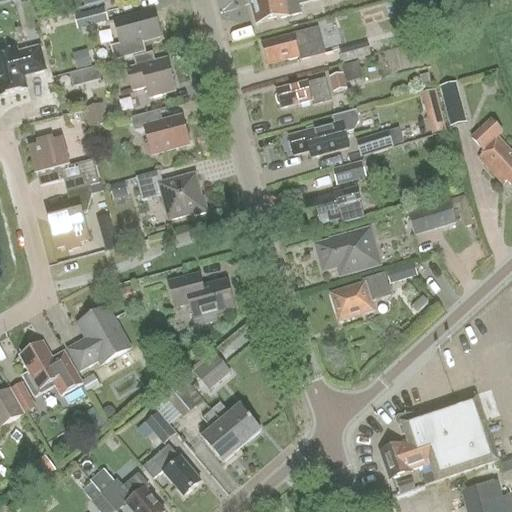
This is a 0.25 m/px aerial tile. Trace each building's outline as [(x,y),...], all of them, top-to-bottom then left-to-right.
[(249,0),(252,8),(283,0),(249,0)] [(298,7),(309,4),(307,0),(283,0),(252,8),(257,26),(288,18),(286,9),(297,6),(298,7)] [(427,14),(423,0),(404,0),(398,2),(403,21),(427,14)] [(109,22),(105,9),(75,17),(78,30),(109,22)] [(154,12),(127,19),(115,22),(121,46),(111,48),(115,62),(146,54),(143,43),(161,38),(154,12)] [(333,20),(319,25),(321,34),(336,29),(333,20)] [(325,55),(318,29),(277,40),(278,42),(263,45),(268,65),(289,60),(289,62),(299,59),(300,63),(325,55)] [(371,57),(368,45),(340,52),(343,64),(371,57)] [(32,76),(47,72),(41,48),(18,54),(17,51),(0,55),(0,94),(1,97),(28,90),(24,75),(31,73),(32,76)] [(85,52),(73,55),(77,72),(89,69),(85,52)] [(175,89),(167,60),(156,63),(153,54),(134,59),(137,69),(127,71),(133,93),(147,89),(150,100),(166,96),(165,91),(175,89)] [(347,85),(364,80),(359,64),(343,68),(344,75),(347,85)] [(79,73),(70,75),(73,88),(82,86),(79,73)] [(335,93),(348,90),(344,75),(331,78),(335,93)] [(428,75),(420,77),(423,88),(431,86),(428,75)] [(331,102),(325,79),(307,84),(278,92),(279,98),(276,99),(278,105),(281,105),(282,109),(297,105),(298,107),(312,103),(313,107),(331,102)] [(467,124),(456,84),(440,88),(450,128),(467,124)] [(421,96),(426,116),(441,112),(436,92),(421,96)] [(87,128),(103,124),(99,106),(83,110),(87,128)] [(152,155),(190,145),(183,119),(163,125),(160,112),(132,120),(135,133),(145,130),(152,155)] [(342,135),(353,132),(358,124),(355,112),(335,118),(331,119),(334,128),(332,129),(331,126),(323,129),(320,127),(307,131),(305,134),(289,138),(290,142),(288,143),(291,154),(293,153),(294,156),(310,152),(313,160),(346,150),(342,135)] [(511,152),(511,151),(499,138),(503,134),(491,120),(471,139),(483,152),(479,156),(503,183),(507,180),(511,185),(511,158),(509,155),(511,152)] [(388,133),(393,149),(403,146),(398,130),(388,133)] [(393,149),(388,133),(357,142),(361,159),(393,149)] [(69,169),(62,142),(52,145),(51,141),(39,144),(40,148),(31,150),(41,188),(64,182),(67,194),(90,188),(100,185),(94,162),(69,169)] [(362,164),(362,162),(333,171),(338,188),(366,179),(366,178),(362,164)] [(366,178),(373,176),(369,162),(362,164),(366,178)] [(208,214),(204,199),(202,200),(196,176),(163,185),(160,173),(136,179),(143,202),(162,197),(169,222),(192,216),(193,218),(208,214)] [(111,189),(115,202),(129,199),(125,185),(111,189)] [(81,215),(87,214),(92,195),(90,188),(67,194),(70,206),(47,212),(57,250),(66,247),(67,251),(79,248),(78,244),(88,242),(81,215)] [(365,217),(357,188),(334,195),(334,194),(318,198),(319,201),(306,205),(311,226),(340,218),(341,224),(365,217)] [(457,225),(449,202),(408,215),(415,238),(457,225)] [(321,253),(318,254),(321,264),(324,263),(325,269),(339,265),(342,276),(379,266),(370,232),(333,242),(333,244),(320,248),(321,253)] [(115,237),(102,240),(106,252),(109,252),(118,249),(115,237)] [(414,278),(410,266),(387,273),(391,286),(414,278)] [(234,310),(227,283),(202,290),(199,277),(170,285),(177,310),(191,306),(195,321),(194,322),(196,330),(218,324),(216,315),(234,310)] [(364,288),(332,296),(340,323),(372,314),(369,305),(391,300),(385,278),(363,284),(364,288)] [(137,302),(133,288),(121,292),(125,305),(137,302)] [(415,319),(432,304),(421,292),(404,307),(415,319)] [(130,350),(108,312),(81,328),(90,345),(83,349),(80,345),(68,352),(80,374),(100,362),(103,366),(130,350)] [(56,388),(62,398),(82,385),(65,358),(57,366),(45,343),(20,360),(29,374),(23,377),(36,399),(56,388)] [(157,359),(164,370),(174,365),(167,353),(157,359)] [(234,375),(218,357),(198,374),(213,392),(234,375)] [(159,367),(144,376),(151,389),(157,384),(165,377),(159,367)] [(81,383),(88,395),(99,388),(92,376),(81,383)] [(36,409),(22,385),(10,392),(24,416),(36,409)] [(185,418),(196,408),(181,389),(169,400),(185,418)] [(0,397),(0,429),(24,416),(10,392),(0,397)] [(499,462),(477,398),(402,423),(409,442),(383,451),(393,480),(413,473),(412,471),(432,464),(438,483),(499,462)] [(222,404),(213,412),(243,448),(262,432),(242,408),(232,417),(222,404)] [(164,445),(177,434),(159,412),(146,423),(164,445)] [(243,448),(213,412),(204,420),(211,428),(200,436),(224,464),(243,448)] [(180,461),(171,450),(169,447),(143,469),(153,481),(163,472),(184,497),(202,483),(182,459),(180,461)] [(45,458),(31,469),(35,473),(38,478),(40,481),(54,470),(45,458)] [(502,475),(511,471),(511,458),(498,464),(502,475)] [(120,511),(124,509),(125,509),(127,507),(131,511),(163,511),(146,492),(149,490),(138,476),(124,488),(118,481),(115,484),(104,471),(91,482),(96,488),(95,489),(115,511),(120,511)] [(412,481),(397,486),(400,497),(416,492),(412,481)] [(511,511),(511,495),(503,498),(498,482),(476,489),(483,511),(511,511)] [(12,502),(26,494),(21,487),(8,495),(12,502)] [(115,511),(95,489),(87,496),(99,511),(115,511)]
